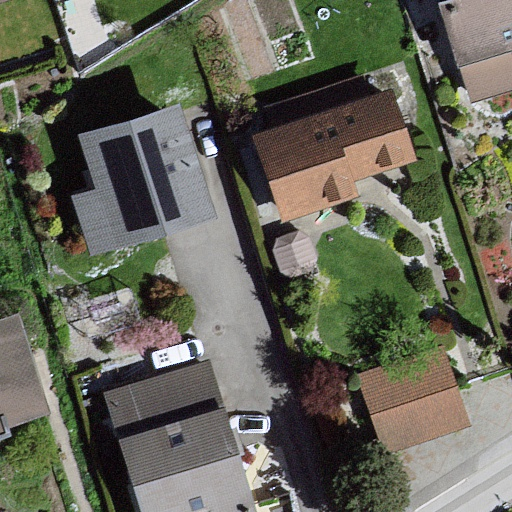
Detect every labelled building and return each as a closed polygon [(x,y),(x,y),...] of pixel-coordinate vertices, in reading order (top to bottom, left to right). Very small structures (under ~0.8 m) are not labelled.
[(21,0),(0,0),(0,14),(24,7),(21,0)] [(511,0),(431,0),(468,113),(511,101),(511,0)] [(385,85),(245,132),(277,227),(359,199),(352,178),(410,159),(385,85)] [(180,100),(76,130),(92,186),(70,192),(88,258),(214,222),(180,100)] [(16,323),(0,327),(0,434),(45,422),(16,323)] [(438,359),(353,391),(381,462),(461,437),(438,359)] [(243,511),(203,371),(104,399),(136,511),(243,511)]
